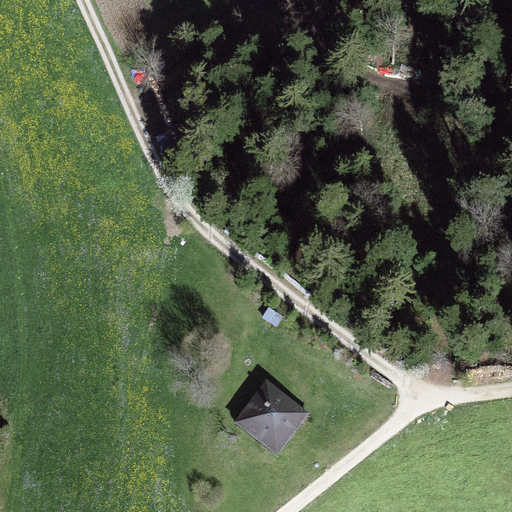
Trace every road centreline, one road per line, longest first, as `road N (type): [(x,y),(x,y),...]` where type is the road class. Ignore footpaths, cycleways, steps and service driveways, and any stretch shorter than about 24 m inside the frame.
road 1 (track): [(82,0),(152,167),(184,215),(424,397)]
road 2 (track): [(424,397),(278,511)]
